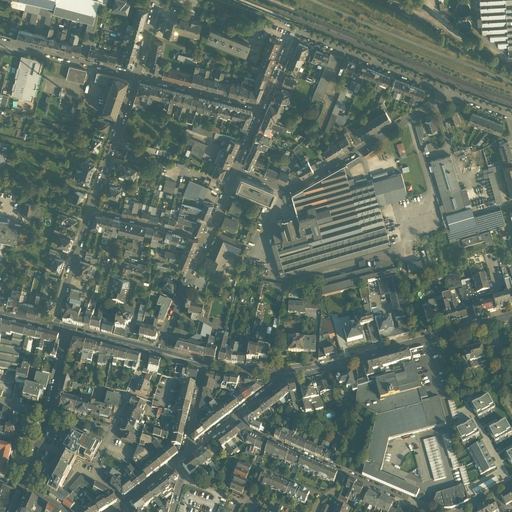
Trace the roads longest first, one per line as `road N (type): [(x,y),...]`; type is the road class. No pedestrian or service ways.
road 1 (residential): [(262,108),(298,35),(451,95)]
road 2 (residential): [(238,169),(294,188),(451,95)]
road 3 (secondary): [(285,375),(511,315)]
road 4 (residential): [(90,209),(134,76)]
road 5 (residential): [(0,41),(134,76)]
road 6 (residential): [(134,76),(262,108)]
road 7 (residential): [(157,353),(206,238)]
road 8 (residential): [(56,328),(90,209)]
road 9 (residential): [(344,473),(248,431),(236,417)]
